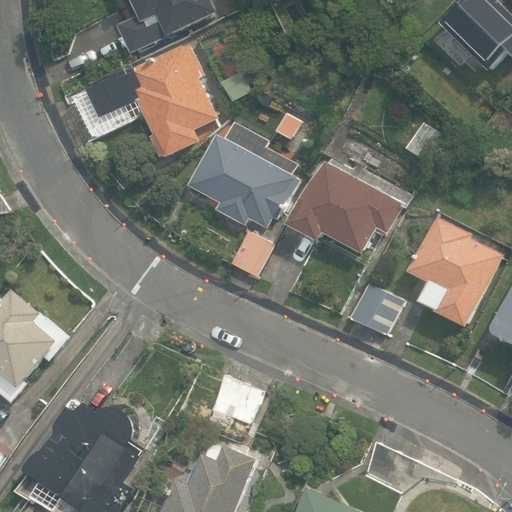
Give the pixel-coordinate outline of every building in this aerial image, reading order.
[(125,26),(138,54),(168,40),(225,13),(218,0),(137,0),(146,16),(125,26)] [(466,0),(444,23),(494,72),(511,53),(511,11),(500,0),(466,0)] [(105,120),(143,103),(158,136),(154,138),(164,158),(167,157),(168,159),(203,143),(198,132),(224,121),(205,79),(210,76),(196,44),(188,48),(187,45),(91,89),(105,120)] [(226,83),(238,102),(256,92),(245,72),(226,83)] [(281,132),(295,139),(305,122),(291,114),(281,132)] [(426,121),(408,152),(426,163),(445,132),(426,121)] [(274,141),(238,122),(229,140),(220,136),(192,187),(224,203),(220,210),(250,226),(253,221),(271,229),(277,219),(282,221),(296,195),(292,193),(299,176),(295,175),(301,165),(270,147),(274,141)] [(330,233),(368,254),(382,228),(392,234),(408,204),(330,162),(295,226),(325,242),(330,233)] [(0,191),(0,214),(15,213),(1,191),(0,191)] [(441,313),(471,329),(508,255),(474,239),(476,235),(441,218),(414,273),(435,283),(425,302),(442,310),(441,313)] [(235,264),(261,277),(278,244),(253,231),(235,264)] [(355,320),(391,336),(408,299),(372,282),(355,320)] [(0,390),(17,404),(33,384),(31,383),(50,359),(54,362),(68,346),(76,336),(68,329),(20,290),(0,313),(0,390)] [(511,302),(500,327),(500,332),(504,337),(511,341),(511,302)] [(213,409),(252,426),(268,392),(228,374),(213,409)] [(125,484),(143,457),(128,446),(139,430),(131,414),(124,409),(107,408),(102,415),(80,400),(61,428),(65,431),(51,452),(46,448),(30,471),(34,475),(23,491),(52,511),(118,511),(134,490),(125,484)] [(0,470),(15,450),(0,439),(0,470)] [(364,476),(404,495),(420,460),(380,442),(364,476)] [(239,511),(263,461),(230,446),(224,461),(209,454),(195,485),(180,479),(165,511),(239,511)] [(303,511),(368,511),(314,488),(303,511)]
